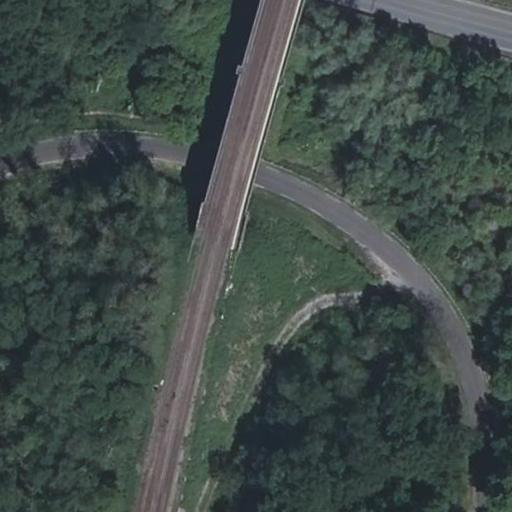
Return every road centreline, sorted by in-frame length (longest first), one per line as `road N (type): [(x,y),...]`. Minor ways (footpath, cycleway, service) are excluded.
road 1 (residential): [(0,162),(80,135),(200,150),(349,215),(435,293),(484,414),(485,511)]
road 2 (secondary): [(395,0),(511,31)]
